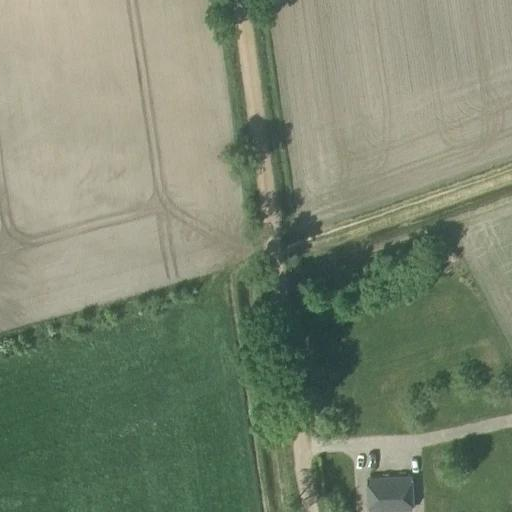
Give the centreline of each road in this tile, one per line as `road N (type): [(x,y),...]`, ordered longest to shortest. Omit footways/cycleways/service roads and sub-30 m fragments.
road 1 (track): [(309,511),(239,0)]
road 2 (track): [(265,511),(233,278)]
